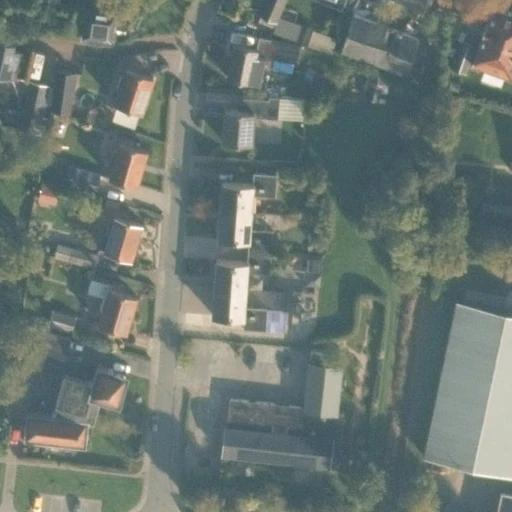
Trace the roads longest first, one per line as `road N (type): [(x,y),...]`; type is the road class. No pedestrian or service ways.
road 1 (residential): [(160,511),(192,42)]
road 2 (residential): [(192,42),(109,49),(0,29)]
